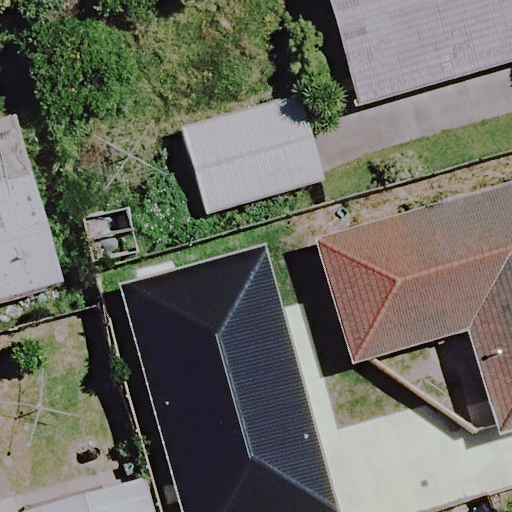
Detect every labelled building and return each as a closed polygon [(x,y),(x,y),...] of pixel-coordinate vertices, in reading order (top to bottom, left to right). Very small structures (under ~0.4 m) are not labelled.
[(511,69),(511,0),(308,0),(344,119),(511,69)] [(302,154),(285,99),(164,135),(191,226),(312,191),(302,154)] [(0,305),(53,291),(23,184),(0,190),(0,305)] [(511,191),(300,254),(336,377),(453,342),(483,445),(511,436),(511,191)] [(307,511),(277,395),(159,426),(180,511),(307,511)]
